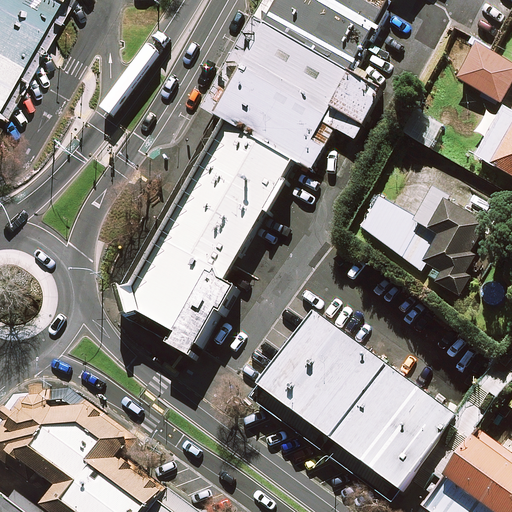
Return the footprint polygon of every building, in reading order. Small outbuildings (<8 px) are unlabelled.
[(0,0),(0,81),(46,0),(0,0)] [(395,6),(384,0),(285,0),(270,27),(352,75),(395,6)] [(352,75),(270,27),(223,101),(309,149),(352,75)] [(511,91),(511,67),(481,50),(462,85),(504,107),(511,91)] [(202,339),(309,149),(236,108),(141,276),(151,313),(202,339)] [(511,115),(508,113),(481,162),(511,179),(511,115)] [(491,228),(440,193),(418,225),(384,202),(364,233),(424,273),(428,267),(444,278),(439,286),(461,301),(474,282),(468,277),(479,261),(472,256),(491,228)] [(505,298),(506,295),(506,292),(505,289),(503,286),(500,284),(498,283),(494,282),(491,283),(488,284),(485,286),(483,288),(482,291),(482,294),(482,297),(483,299),(485,302),(487,304),(490,305),(493,306),(497,306),(500,305),(502,303),(504,300),(505,298)] [(468,401),(324,296),(263,379),(407,484),(468,401)] [(158,511),(164,504),(126,461),(141,441),(72,392),(19,395),(0,422),(0,454),(66,492),(51,511),(158,511)] [(430,495),(454,511),(511,511),(511,432),(488,415),(430,495)] [(43,511),(0,476),(0,511),(43,511)]
